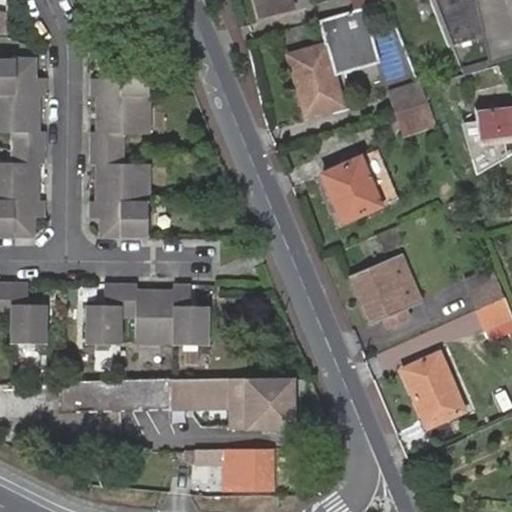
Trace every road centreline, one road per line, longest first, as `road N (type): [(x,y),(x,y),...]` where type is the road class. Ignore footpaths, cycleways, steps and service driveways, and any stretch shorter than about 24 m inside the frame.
road 1 (tertiary): [(370,444),(189,0)]
road 2 (residential): [(50,0),(68,48),(65,261)]
road 3 (residential): [(188,263),(65,261)]
